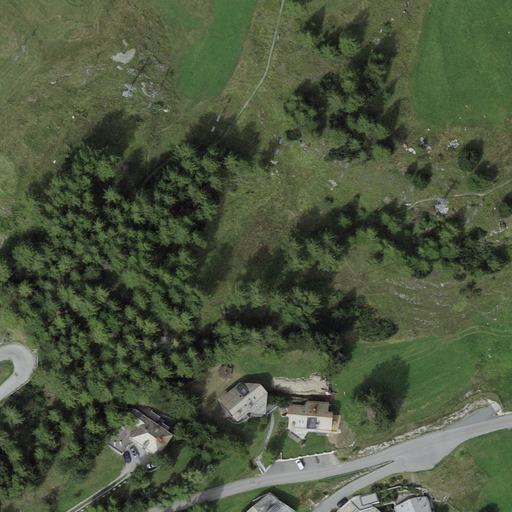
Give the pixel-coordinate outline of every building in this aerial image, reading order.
[(232,368),(221,366),(219,376),(230,378),(232,368)] [(242,382),(219,399),(238,423),(249,411),(266,414),(268,393),(260,383),(242,382)] [(305,405),(291,404),(286,416),(289,417),(289,430),(331,433),(333,412),(328,412),(329,402),(307,401),(305,405)] [(131,439),(158,457),(173,435),(133,407),(125,418),(139,428),(131,439)] [(326,496),(320,489),(310,498),(315,504),(326,496)] [(295,511),(269,493),(247,511),(295,511)] [(409,499),(394,507),(395,511),(432,511),(427,496),(417,497),(409,499)]
